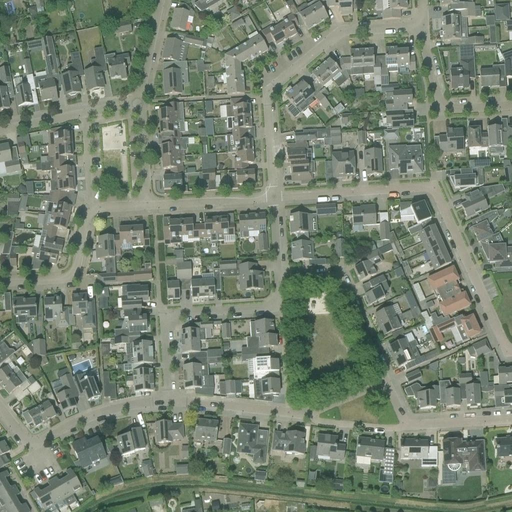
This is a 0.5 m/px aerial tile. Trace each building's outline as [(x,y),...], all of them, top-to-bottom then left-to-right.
[(43,9),(40,0),(33,0),(36,10),(43,9)] [(194,5),(201,13),(216,5),(224,0),(197,0),(199,3),(194,5)] [(306,4),(305,4),(317,25),(328,19),(323,11),(328,7),(325,0),(315,0),(316,1),(307,6),(306,4)] [(337,0),(338,13),(340,13),(340,16),(352,15),(351,10),(356,9),(355,0),(337,0)] [(405,0),(389,0),(382,0),(383,11),(382,12),(382,21),(400,20),(399,11),(407,10),(405,0)] [(448,13),(460,12),(478,11),(478,10),(474,11),(473,4),(465,5),(465,3),(464,0),(440,0),(441,7),(448,7),(448,13)] [(292,16),(298,27),(299,28),(304,25),(307,31),(317,25),(305,4),(296,10),(291,1),(285,4),(292,16)] [(180,4),(178,11),(175,10),(170,29),(185,32),(188,18),(193,19),(194,14),(185,5),(180,4)] [(508,21),(508,14),(502,15),(501,7),(494,7),(495,22),(508,21)] [(465,29),(465,19),(479,18),(478,11),(460,12),(461,18),(441,19),(442,31),(459,29),(465,29)] [(283,24),(278,27),(286,41),(296,35),(293,30),(298,27),(292,16),(282,22),(283,24)] [(486,26),(493,26),(493,18),(485,18),(486,26)] [(112,27),(113,35),(121,34),(131,32),(129,23),(120,25),(112,27)] [(286,41),(278,27),(272,30),(271,28),(261,33),(267,44),(273,41),(276,47),(286,41)] [(482,46),(482,39),(466,40),(465,29),(459,29),(442,31),(443,42),(466,41),(467,47),(473,46),(482,46)] [(4,36),(6,41),(4,41),(5,46),(16,44),(15,39),(13,39),(12,34),(4,36)] [(184,44),(201,47),(203,40),(185,36),(184,44)] [(259,37),(250,43),(258,57),(267,51),(259,37)] [(51,38),(40,40),(44,58),(46,69),(49,69),(51,75),(51,77),(58,75),(54,56),(51,38)] [(162,60),(172,62),(178,63),(182,43),(166,40),(162,60)] [(250,43),(240,48),(248,62),(258,57),(250,43)] [(240,48),(226,56),(239,65),(247,60),(248,62),(240,48)] [(84,73),(88,91),(92,91),(94,92),(98,91),(99,89),(103,89),(100,74),(107,73),(105,65),(104,57),(102,49),(93,50),(95,61),(90,62),(92,72),(84,73)] [(397,68),(396,52),(396,49),(384,50),(385,69),(380,70),(380,76),(381,87),(388,86),(387,73),(397,72),(397,68)] [(350,59),(341,60),(347,76),(362,75),(361,51),(349,52),(350,59)] [(380,76),(380,70),(379,64),(374,65),(373,51),(361,51),(362,75),(373,74),(374,76),(380,76)] [(408,51),(396,52),(397,68),(409,68),(409,71),(415,71),(414,58),(408,58),(408,51)] [(77,79),(84,77),(79,53),(69,55),(72,66),(66,67),(68,76),(61,77),(63,86),(65,96),(69,95),(70,96),(75,95),(76,94),(80,93),(78,83),(77,79)] [(105,65),(107,65),(110,79),(120,77),(121,80),(126,79),(124,65),(130,64),(128,56),(118,58),(114,58),(114,55),(104,57),(105,65)] [(224,57),(225,74),(240,73),(239,65),(226,56),(224,57)] [(329,60),(320,67),(331,81),(338,88),(349,79),(347,76),(341,60),(334,66),(329,60)] [(463,71),(450,71),(451,90),(468,89),(467,80),(475,80),(474,70),(474,61),(472,61),(462,62),(463,71)] [(174,71),(163,72),(164,96),(174,95),(181,95),(180,78),(179,71),(187,70),(186,63),(183,63),(173,64),(174,71)] [(504,71),(504,66),(492,67),(492,71),(479,72),(480,88),(499,87),(498,79),(505,79),(504,71)] [(331,81),(320,67),(311,75),(322,88),(331,81)] [(0,111),(9,110),(7,100),(6,97),(13,95),(11,83),(8,68),(0,69),(0,80),(2,89),(1,89),(0,88),(0,111)] [(225,74),(226,85),(243,84),(242,73),(240,73),(225,74)] [(51,75),(32,79),(35,90),(39,89),(39,92),(41,102),(57,99),(54,82),(52,83),(51,79),(51,77),(51,75)] [(13,83),(11,83),(13,95),(15,95),(18,107),(32,105),(29,91),(35,90),(32,79),(32,76),(26,77),(27,83),(22,84),(21,80),(13,81),(13,83)] [(314,97),(307,89),(302,82),(293,90),(304,103),(308,107),(313,102),(311,100),(314,98),(314,97)] [(243,84),(226,85),(227,96),(244,95),(243,84)] [(323,98),(328,94),(324,89),(324,90),(319,93),(323,98)] [(304,103),(293,90),(284,97),(292,106),(287,110),(294,119),(304,111),(300,107),(304,103)] [(323,98),(319,93),(314,97),(314,98),(324,111),(330,107),(330,106),(323,98)] [(385,102),(386,113),(397,112),(397,106),(411,105),(411,100),(413,99),(413,94),(410,94),(410,93),(385,94),(386,102),(385,102)] [(226,119),(250,117),(249,106),(243,106),(243,100),(230,101),(230,107),(225,107),(226,119)] [(183,122),(182,104),(162,105),(162,111),(158,111),(159,123),(183,122)] [(392,131),(397,131),(412,130),(412,117),(402,117),(401,112),(397,112),(386,113),(386,126),(391,125),(392,131)] [(341,115),(342,125),(348,125),(348,121),(352,121),(352,115),(341,115)] [(228,136),(228,137),(232,136),(245,135),(245,130),(251,129),(250,117),(226,119),(226,123),(228,125),(231,125),(231,132),(224,133),(225,137),(228,136)] [(183,122),(159,123),(160,135),(161,135),(168,134),(168,140),(180,140),(180,134),(184,133),(183,122)] [(488,149),(487,129),(487,135),(479,135),(479,129),(475,129),(475,128),(471,128),(471,130),(467,130),(468,150),(488,149)] [(487,129),(488,149),(508,148),(508,142),(507,129),(501,129),(501,128),(487,129)] [(48,131),(49,146),(71,145),(71,133),(60,134),(59,129),(48,131)] [(446,137),(438,137),(439,154),(455,153),(463,152),(462,140),(462,130),(445,131),(446,137)] [(294,142),(323,140),(331,140),(331,136),(316,137),(316,131),(302,132),(302,135),(294,135),(294,142)] [(397,131),(392,131),(383,132),(383,140),(398,140),(397,131)] [(330,133),(331,136),(331,140),(331,147),(341,146),(340,133),(330,133)] [(357,133),(358,146),(366,146),(365,133),(357,133)] [(245,135),(232,136),(232,148),(229,148),(227,150),(228,154),(235,154),(252,153),(251,141),(245,141),(245,135)] [(15,139),(17,144),(19,156),(25,155),(22,138),(15,139)] [(161,146),(161,158),(183,157),(183,152),(186,151),(186,146),(187,146),(187,139),(180,140),(168,140),(169,146),(161,146)] [(8,145),(0,146),(0,162),(3,162),(5,174),(19,172),(17,159),(11,160),(9,149),(8,145)] [(35,165),(64,163),(64,157),(72,157),(71,145),(49,146),(49,147),(47,147),(47,158),(46,158),(46,164),(35,165)] [(311,161),(310,150),(307,151),(307,145),(305,145),(295,145),(295,152),(286,152),(287,163),(309,161),(311,161)] [(388,149),(389,161),(390,171),(398,171),(398,175),(421,173),(420,155),(405,156),(404,148),(388,149)] [(364,152),(364,163),(366,163),(366,177),(381,176),(380,151),(364,152)] [(253,164),(252,153),(235,154),(236,160),(233,160),(234,171),(247,171),(247,165),(253,164)] [(332,169),(333,179),(340,178),(340,176),(354,175),(353,156),(338,157),(338,154),(331,155),(332,163),(332,169)] [(183,157),(161,158),(162,170),(170,170),(171,175),(182,175),(181,168),(179,168),(178,163),(184,162),(183,157)] [(309,161),(287,163),(287,168),(290,167),(290,176),(300,176),(300,182),(312,181),(311,175),(314,175),(313,163),(309,163),(309,161)] [(489,161),(479,162),(479,169),(489,169),(489,161)] [(49,181),(49,182),(74,180),(73,168),(65,169),(64,163),(35,165),(36,172),(41,171),(41,172),(50,172),(51,181),(49,181)] [(459,171),(460,177),(449,178),(451,182),(453,182),(454,189),(468,188),(477,187),(478,187),(479,186),(479,185),(480,184),(480,183),(480,181),(480,176),(477,176),(477,170),(459,171)] [(227,175),(228,180),(229,190),(237,190),(237,186),(254,185),(253,172),(235,173),(235,174),(227,175)] [(181,187),(181,179),(181,177),(163,178),(163,191),(175,190),(176,194),(187,193),(186,187),(181,187)] [(42,196),(42,197),(48,197),(64,200),(65,193),(74,192),(74,180),(49,182),(50,192),(49,197),(48,197),(42,196)] [(495,196),(491,187),(482,189),(464,197),(466,203),(461,206),(467,219),(488,209),(484,201),(487,200),(495,196)] [(8,205),(18,205),(19,196),(8,195),(8,205)] [(45,214),(68,219),(70,208),(63,206),(64,200),(48,197),(42,197),(42,202),(47,203),(44,214),(45,214)] [(399,205),(399,215),(410,214),(410,217),(413,217),(417,225),(430,220),(423,203),(416,206),(415,203),(399,205)] [(315,207),(316,216),(335,215),(335,206),(315,207)] [(351,210),(352,227),(375,226),(374,207),(365,207),(365,209),(351,210)] [(481,225),(472,229),(478,243),(479,243),(491,237),(492,237),(487,227),(498,217),(499,218),(504,213),(504,211),(496,212),(491,213),(487,214),(478,218),(481,225)] [(42,228),(42,232),(57,235),(58,229),(66,231),(68,219),(45,214),(45,216),(44,216),(41,227),(42,228)] [(238,218),(239,228),(239,239),(248,238),(248,232),(265,231),(264,215),(250,216),(251,217),(238,218)] [(296,234),(297,242),(308,241),(307,224),(312,223),(311,215),(306,216),(306,215),(289,216),(290,235),(296,234)] [(227,218),(215,219),(217,241),(223,241),(223,238),(234,237),(233,224),(227,224),(227,218)] [(204,226),(198,226),(199,239),(210,239),(210,242),(217,241),(215,219),(203,220),(204,226)] [(180,221),(181,238),(181,243),(196,242),(196,239),(199,239),(198,226),(192,226),(192,220),(180,221)] [(181,238),(180,221),(168,222),(169,228),(163,228),(164,241),(170,241),(170,245),(181,244),(181,243),(181,238)] [(379,225),(380,241),(388,241),(387,224),(379,225)] [(417,234),(422,232),(420,227),(415,229),(414,227),(407,230),(410,237),(417,234)] [(417,234),(421,243),(438,236),(433,227),(422,232),(417,234)] [(119,237),(113,237),(114,250),(120,250),(120,246),(131,246),(130,228),(118,229),(119,237)] [(142,228),(130,228),(131,246),(132,248),(138,248),(142,247),(142,248),(149,247),(148,235),(148,231),(142,232),(142,228)] [(6,232),(4,241),(12,241),(13,234),(6,232)] [(35,248),(34,249),(37,249),(61,254),(63,242),(55,241),(57,235),(42,232),(41,237),(40,237),(38,249),(35,248)] [(258,236),(259,253),(266,252),(265,236),(258,236)] [(421,243),(425,253),(442,246),(438,236),(421,243)] [(114,250),(113,237),(98,238),(99,252),(96,252),(96,260),(114,259),(114,250)] [(491,237),(479,243),(487,261),(489,261),(489,264),(500,263),(501,268),(511,268),(511,267),(511,249),(504,249),(504,247),(495,247),(491,237)] [(2,255),(9,255),(11,247),(12,241),(4,241),(2,255)] [(335,242),(335,249),(336,259),(345,258),(344,248),(344,241),(335,242)] [(312,248),(311,243),(291,244),(292,262),(293,262),(294,264),(299,264),(299,262),(309,261),(308,248),(312,248)] [(372,243),(364,246),(367,254),(375,250),(372,243)] [(397,254),(399,259),(403,257),(397,243),(390,246),(394,256),(397,254)] [(425,253),(430,262),(446,255),(442,246),(425,253)] [(11,247),(9,255),(10,267),(16,267),(15,255),(18,254),(17,248),(11,247)] [(32,249),(31,255),(33,255),(39,256),(38,262),(40,263),(55,266),(57,257),(60,257),(61,254),(37,249),(34,249),(32,249)] [(372,268),(382,263),(377,251),(363,257),(366,263),(354,269),(360,282),(376,275),(372,268)] [(446,255),(430,262),(434,272),(450,264),(446,255)] [(236,271),(235,262),(218,263),(219,270),(219,272),(236,271)] [(190,263),(183,264),(184,280),(191,280),(190,263)] [(184,280),(183,264),(176,264),(177,281),(184,280)] [(141,270),(133,271),(133,272),(133,274),(134,282),(151,281),(151,278),(151,277),(151,271),(151,270),(150,270),(150,265),(144,265),(144,270),(141,270)] [(262,290),(261,274),(256,274),(256,266),(244,266),(238,267),(239,283),(240,291),(262,290)] [(426,280),(432,293),(436,291),(441,304),(437,305),(443,318),(469,307),(462,291),(458,292),(456,287),(459,285),(452,269),(426,280)] [(133,274),(115,275),(116,283),(134,282),(133,274)] [(116,283),(115,275),(97,276),(98,284),(116,283)] [(373,291),(364,295),(369,306),(384,299),(381,293),(388,291),(382,277),(369,283),(371,290),(373,289),(373,291)] [(203,299),(202,281),(190,282),(191,289),(191,299),(201,299),(203,299)] [(214,281),(202,281),(203,299),(205,299),(205,298),(214,298),(214,288),(214,286),(214,281)] [(166,284),(167,301),(170,301),(179,300),(178,283),(166,284)] [(412,287),(419,302),(424,300),(418,284),(412,287)] [(121,288),(122,298),(121,298),(122,311),(141,310),(140,302),(147,302),(146,288),(139,288),(139,287),(127,287),(127,288),(121,288)] [(411,293),(404,296),(407,303),(414,300),(411,293)] [(71,296),(72,306),(72,316),(76,315),(76,316),(80,316),(80,320),(83,320),(83,330),(95,329),(95,319),(94,310),(87,311),(87,305),(86,295),(71,296)] [(12,300),(13,310),(13,317),(27,316),(27,318),(36,317),(35,301),(23,301),(23,299),(12,300)] [(56,320),(56,328),(68,327),(67,309),(61,310),(60,300),(44,301),(45,320),(56,320)] [(374,315),(379,326),(395,319),(390,308),(374,315)] [(395,319),(379,326),(384,336),(401,329),(398,322),(405,319),(406,323),(421,316),(417,309),(395,319)] [(128,331),(114,332),(114,339),(133,338),(139,337),(139,333),(146,332),(146,329),(148,329),(147,319),(146,320),(145,318),(141,318),(137,318),(136,312),(126,312),(124,313),(124,320),(128,320),(128,331)] [(421,315),(427,331),(433,328),(426,312),(421,315)] [(480,334),(472,317),(465,321),(463,316),(453,320),(456,326),(455,327),(462,344),(469,341),(468,339),(480,334)] [(456,326),(453,320),(436,328),(439,334),(455,327),(456,326)] [(250,324),(251,338),(274,337),(273,337),(272,322),(254,323),(255,323),(250,324)] [(181,341),(181,343),(198,342),(205,341),(204,330),(212,330),(212,323),(200,324),(200,330),(181,331),(181,341)] [(221,326),(222,340),(230,340),(229,325),(221,326)] [(433,328),(427,331),(429,335),(431,337),(439,334),(436,328),(436,327),(433,328)] [(244,349),(241,349),(241,357),(244,356),(257,356),(257,348),(259,348),(259,349),(277,348),(276,337),(276,336),(273,337),(274,337),(251,338),(246,338),(246,339),(247,344),(250,343),(250,349),(247,349),(244,349)] [(133,355),(152,354),(152,351),(151,351),(151,343),(133,344),(133,338),(114,339),(113,339),(114,345),(125,345),(126,355),(133,355)] [(405,340),(389,347),(394,358),(415,348),(414,348),(417,346),(414,341),(407,345),(405,340)] [(31,355),(34,358),(46,357),(44,341),(32,342),(26,347),(31,355)] [(472,347),(477,358),(490,352),(485,341),(472,347)] [(198,342),(181,343),(181,345),(182,355),(199,354),(198,342)] [(13,355),(15,353),(13,351),(10,351),(5,354),(0,347),(0,364),(13,355)] [(415,348),(394,358),(398,368),(404,366),(406,371),(432,360),(432,359),(430,354),(423,357),(419,358),(415,348)] [(124,372),(133,372),(142,371),(141,365),(152,364),(152,356),(152,354),(133,355),(134,365),(123,366),(124,372)] [(0,372),(0,387),(20,372),(17,368),(11,372),(7,367),(11,364),(12,363),(16,360),(13,355),(8,358),(4,362),(0,364),(0,371),(0,372)] [(31,355),(27,358),(31,364),(35,360),(31,355)] [(183,376),(183,379),(208,377),(207,359),(202,359),(196,360),(196,366),(183,367),(183,376)] [(252,360),(254,381),(261,380),(269,380),(269,373),(278,372),(278,361),(269,361),(269,359),(252,360)] [(511,368),(509,369),(509,370),(504,371),(504,370),(497,370),(498,386),(505,385),(505,383),(511,383),(511,368)] [(75,387),(71,375),(69,371),(58,375),(60,379),(59,379),(60,382),(62,387),(55,390),(53,391),(56,397),(57,397),(63,413),(76,408),(72,399),(69,390),(75,387)] [(125,378),(125,383),(152,381),(152,379),(151,371),(142,371),(133,372),(133,378),(125,378)] [(405,377),(407,384),(421,378),(418,371),(405,377)] [(20,372),(0,387),(2,390),(4,389),(9,396),(11,394),(14,399),(26,390),(31,386),(27,381),(20,372)] [(84,381),(85,382),(84,383),(81,375),(72,378),(77,390),(82,388),(88,402),(93,400),(94,402),(98,400),(98,398),(99,398),(94,385),(99,383),(98,377),(87,381),(87,380),(84,381)] [(470,376),(458,377),(459,391),(465,391),(466,407),(469,407),(470,408),(476,407),(476,406),(479,406),(478,386),(479,386),(478,380),(471,380),(470,376)] [(208,377),(183,379),(183,381),(184,381),(184,390),(194,389),(195,396),(213,397),(213,389),(209,388),(208,377)] [(279,386),(278,386),(278,381),(269,382),(269,380),(261,380),(254,381),(252,381),(253,397),(262,396),(270,396),(270,397),(278,398),(278,395),(279,395),(279,391),(279,386)] [(152,381),(125,383),(126,388),(134,387),(134,393),(153,392),(152,384),(153,384),(152,381)] [(31,386),(26,390),(30,395),(31,396),(41,389),(36,382),(31,386)] [(225,389),(226,395),(235,395),(234,382),(225,382),(225,383),(225,389)] [(459,407),(458,391),(452,392),(448,382),(438,383),(438,387),(439,396),(445,396),(446,408),(459,407)] [(439,396),(438,387),(431,388),(432,393),(421,393),(420,389),(419,387),(418,386),(416,385),(409,388),(415,400),(417,400),(418,408),(420,408),(420,410),(435,409),(434,401),(439,401),(439,396)] [(508,386),(493,387),(494,399),(495,409),(509,408),(508,405),(511,405),(511,392),(509,393),(508,386)] [(26,390),(14,399),(18,404),(30,395),(26,390)] [(47,403),(38,409),(46,424),(49,422),(49,420),(56,417),(52,410),(57,407),(50,393),(45,397),(47,401),(47,403)] [(46,424),(38,409),(22,417),(27,426),(32,423),(35,428),(42,424),(43,425),(46,424)] [(194,440),(216,442),(218,423),(196,421),(194,440)] [(155,424),(156,444),(172,443),(172,441),(183,440),(182,425),(171,426),(171,423),(155,424)] [(252,464),(263,465),(266,443),(258,442),(256,439),(257,431),(250,431),(251,427),(239,426),(238,435),(237,436),(236,438),(238,440),(236,453),(253,455),(252,464)] [(128,436),(116,439),(120,457),(122,457),(123,459),(130,457),(129,455),(134,454),(134,453),(145,450),(140,429),(131,431),(131,432),(129,432),(127,434),(128,436)] [(284,453),(286,454),(286,451),(293,452),(294,456),(299,455),(303,455),(304,445),(303,445),(304,435),(301,435),(301,433),(299,433),(297,433),(295,433),(295,434),(286,433),(286,435),(274,433),(272,451),(284,452),(284,453)] [(310,447),(308,460),(316,460),(316,457),(330,458),(330,460),(343,461),(344,447),(336,446),(332,446),(333,438),(318,437),(317,448),(310,447)] [(495,441),(497,458),(511,457),(511,437),(511,438),(511,440),(495,441)] [(106,458),(98,440),(97,439),(86,444),(84,440),(71,446),(78,461),(73,464),(77,470),(81,468),(82,469),(106,458)] [(371,459),(370,461),(381,462),(383,443),(370,442),(370,440),(358,439),(356,458),(371,459)] [(221,456),(229,457),(231,441),(223,440),(221,456)] [(482,470),(481,453),(471,454),(471,443),(460,444),(460,441),(456,441),(454,440),(449,440),(446,442),(442,442),(443,466),(442,466),(442,485),(454,485),(454,473),(456,472),(458,471),(459,468),(460,467),(460,466),(462,466),(462,464),(473,463),(473,471),(482,470)] [(421,467),(436,467),(437,448),(427,448),(427,442),(414,442),(414,441),(400,441),(400,460),(421,460),(421,467)] [(3,457),(10,453),(8,450),(8,451),(3,442),(0,444),(0,469),(10,464),(8,460),(5,461),(3,457)] [(383,476),(392,476),(393,462),(384,461),(383,476)] [(142,468),(144,478),(153,477),(151,466),(142,468)] [(68,478),(63,480),(73,496),(82,490),(70,470),(65,473),(68,478)] [(0,475),(0,487),(7,484),(4,480),(9,477),(6,472),(0,475)] [(56,478),(52,481),(63,501),(66,506),(67,508),(76,502),(73,496),(63,480),(59,483),(56,478)] [(332,490),(342,491),(343,481),(333,480),(332,490)] [(50,488),(45,491),(54,506),(57,511),(66,506),(63,501),(52,481),(47,484),(50,488)] [(0,487),(0,500),(17,491),(14,486),(9,489),(7,484),(0,487)] [(54,506),(45,491),(41,494),(38,489),(33,492),(44,511),(54,506)] [(0,500),(0,507),(2,511),(17,503),(15,498),(19,495),(17,491),(0,500)] [(161,500),(149,502),(150,509),(162,507),(161,500)] [(2,511),(22,511),(27,509),(25,505),(20,507),(17,503),(2,511)] [(218,503),(211,504),(212,511),(214,511),(219,511),(218,503)]
